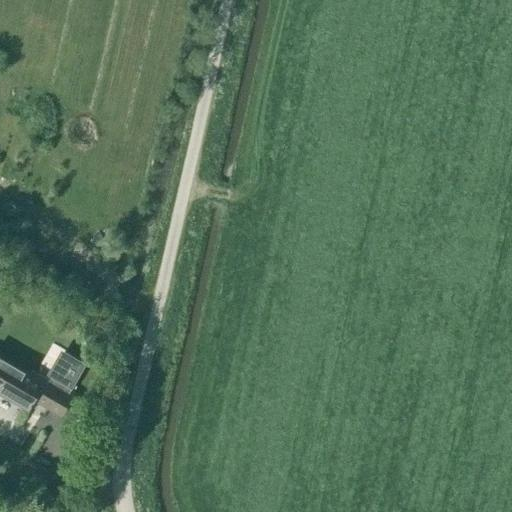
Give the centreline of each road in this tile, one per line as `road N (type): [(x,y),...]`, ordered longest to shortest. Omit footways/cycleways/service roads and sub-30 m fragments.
road 1 (unclassified): [(226,0),(122,463),(126,511)]
road 2 (track): [(154,316),(0,203)]
